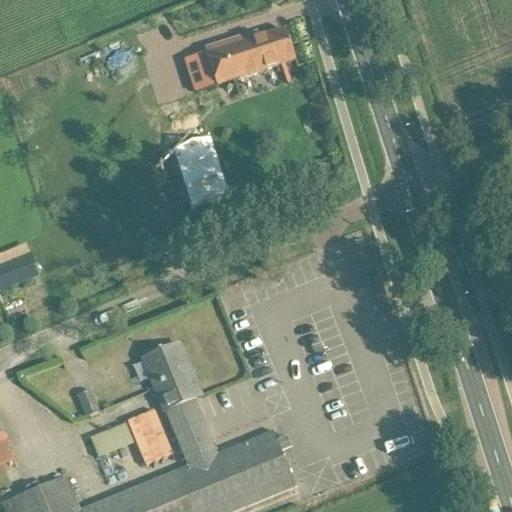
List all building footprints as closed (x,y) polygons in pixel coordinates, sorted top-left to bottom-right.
[(296,62),(286,32),(261,40),(259,34),(206,51),(207,55),(188,61),(198,93),(217,87),(218,88),(296,62)] [(0,269),(0,293),(40,277),(31,257),(0,269)] [(166,413),(195,401),(196,400),(187,377),(192,374),(180,346),(148,359),(155,374),(150,376),(165,413),(166,413)] [(90,392),(79,396),(88,418),(100,414),(90,392)] [(274,432),(218,456),(195,401),(166,413),(189,468),(81,511),(68,479),(12,501),(16,511),(240,511),(297,489),(274,432)] [(96,458),(135,445),(143,467),(171,457),(155,413),(89,437),(96,458)]
